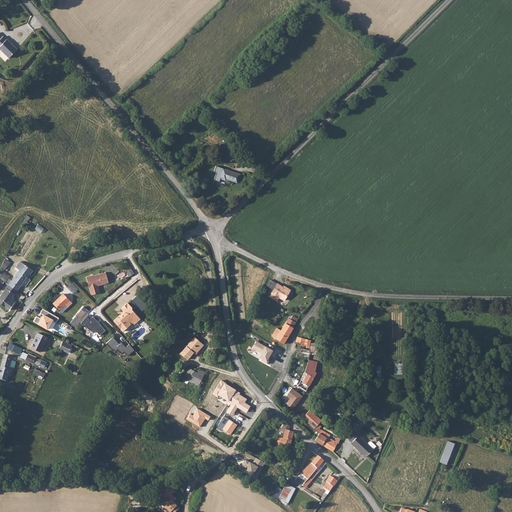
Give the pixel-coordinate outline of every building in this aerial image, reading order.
[(0,43),(0,57),(9,66),(17,57),(3,45),(0,43)] [(227,141),(223,145),(228,151),(233,146),(227,141)] [(221,167),(218,177),(224,178),(224,177),(236,181),(238,172),(221,167)] [(4,258),(0,266),(0,278),(4,281),(8,276),(2,271),(9,262),(4,258)] [(18,270),(9,284),(16,289),(23,278),(24,278),(26,275),(27,276),(31,270),(19,262),(15,267),(18,270)] [(108,281),(105,271),(91,276),(91,275),(86,277),(90,288),(92,294),(100,291),(98,285),(108,281)] [(4,281),(0,278),(0,286),(4,289),(0,295),(0,303),(8,309),(12,303),(9,300),(16,289),(9,284),(4,281)] [(277,283),(269,297),(276,301),(278,297),(284,300),(290,290),(277,283)] [(71,303),(62,293),(52,303),(59,310),(65,305),(66,307),(71,303)] [(125,301),(119,308),(121,310),(120,312),(121,313),(119,316),(118,315),(112,321),(122,330),(129,323),(131,324),(135,320),(131,317),(135,313),(130,308),(129,306),(125,301)] [(39,313),(41,314),(38,318),(35,317),(33,321),(46,329),(51,320),(55,322),(57,318),(41,309),(39,313)] [(75,315),(69,323),(73,327),(79,319),(77,318),(82,312),(80,310),(75,315)] [(87,315),(79,322),(82,325),(83,324),(92,333),(95,331),(98,334),(103,330),(92,317),(90,319),(87,315)] [(292,317),(285,330),(294,335),(304,319),(296,315),(294,317),(292,317)] [(285,330),(283,334),(292,339),(294,335),(285,330)] [(37,332),(29,347),(39,352),(47,337),(37,332)] [(283,334),(281,339),(289,344),(292,339),(283,334)] [(304,336),(301,340),(310,346),(309,349),(303,349),(302,358),(311,359),(314,342),(304,336)] [(112,337),(105,343),(110,348),(114,350),(117,348),(120,352),(123,350),(127,354),(133,349),(128,344),(124,347),(120,341),(117,343),(112,337)] [(179,353),(185,359),(186,358),(192,352),(194,353),(202,344),(193,337),(179,353)] [(71,345),(63,341),(60,349),(67,353),(71,345)] [(8,348),(21,354),(23,348),(11,342),(8,348)] [(256,342),(253,347),(264,354),(260,360),(266,364),(270,358),(267,355),(268,354),(273,357),(275,353),(256,342)] [(4,356),(2,364),(7,365),(6,366),(8,368),(11,359),(4,356)] [(307,383),(307,384),(312,388),(320,376),(321,375),(320,374),(320,363),(311,362),(309,376),(305,381),(307,383)] [(395,363),(395,374),(404,374),(404,363),(395,363)] [(2,364),(0,369),(0,381),(4,383),(10,368),(8,368),(6,366),(7,365),(2,364)] [(189,368),(184,375),(189,379),(190,377),(192,378),(189,382),(197,388),(199,384),(204,377),(196,373),(189,368)] [(199,369),(196,373),(204,377),(206,374),(199,369)] [(226,376),(216,390),(222,394),(231,379),(226,376)] [(291,388),(285,395),(289,398),(285,403),(291,408),(301,396),(291,388)] [(199,402),(207,407),(213,397),(215,398),(216,397),(219,399),(222,394),(216,390),(214,394),(211,392),(208,396),(204,394),(199,402)] [(237,407),(231,403),(225,411),(231,415),(237,407)] [(200,427),(205,419),(208,420),(210,416),(197,408),(193,415),(190,414),(187,419),(200,427)] [(313,408),(308,412),(313,417),(315,415),(318,419),(320,415),(313,408)] [(308,412),(305,415),(310,420),(308,423),(316,430),(319,434),(315,439),(318,442),(333,450),(336,444),(338,444),(339,442),(330,437),(331,435),(320,430),(317,427),(322,422),(318,419),(315,415),(313,417),(308,412)] [(228,419),(222,429),(230,434),(236,425),(228,419)] [(287,427),(284,424),(282,434),(286,435),(286,438),(294,439),(295,438),(295,434),(293,433),(293,430),(287,427)] [(356,437),(352,442),(368,456),(374,449),(374,448),(369,443),(356,431),(353,434),(356,437)] [(281,437),(280,447),(293,448),(294,439),(286,438),(281,437)] [(456,442),(447,463),(453,466),(462,444),(456,442)] [(255,458),(251,464),(244,460),(241,466),(244,468),(242,472),(251,477),(254,472),(257,475),(264,463),(255,458)] [(310,468),(306,473),(296,485),(303,490),(324,463),(318,458),(312,465),(310,468)] [(283,465),(290,466),(291,461),(278,459),(276,467),(282,468),(283,465)] [(326,489),(331,492),(337,481),(330,476),(326,482),(329,485),(326,489)] [(295,489),(286,484),(278,498),(288,502),(295,489)] [(173,487),(160,490),(161,496),(175,492),(173,487)] [(166,498),(160,503),(165,509),(167,511),(175,511),(179,508),(173,502),(176,499),(171,494),(166,498)]
